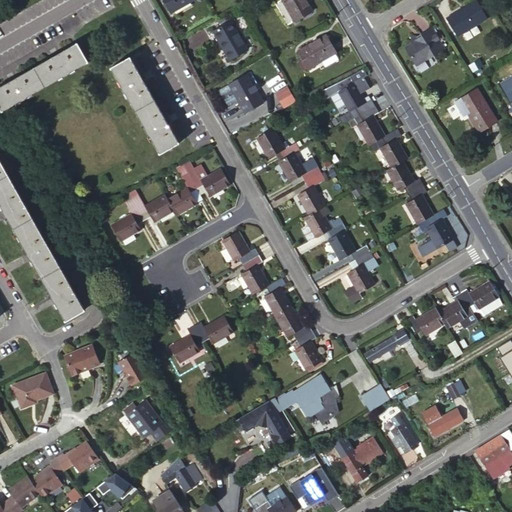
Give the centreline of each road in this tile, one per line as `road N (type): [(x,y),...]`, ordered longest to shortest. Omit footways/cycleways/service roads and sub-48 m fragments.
road 1 (residential): [(490,244),(343,329),(322,318),(257,205)]
road 2 (residential): [(42,347),(91,321),(96,309),(1,133)]
road 3 (residential): [(257,205),(142,0)]
road 4 (residential): [(511,415),(355,511)]
road 5 (residential): [(460,188),(366,31)]
road 6 (residential): [(42,347),(65,401),(64,421),(0,464)]
road 7 (residential): [(170,287),(157,263),(257,205)]
